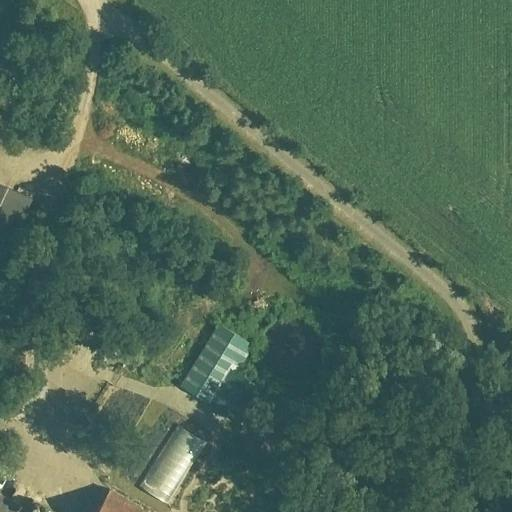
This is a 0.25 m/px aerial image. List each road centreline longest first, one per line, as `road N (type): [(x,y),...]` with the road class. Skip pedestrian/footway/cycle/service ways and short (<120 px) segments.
road 1 (track): [(91,0),(450,294),(473,333),(468,387)]
road 2 (track): [(98,6),(75,178)]
road 3 (track): [(439,511),(468,387)]
